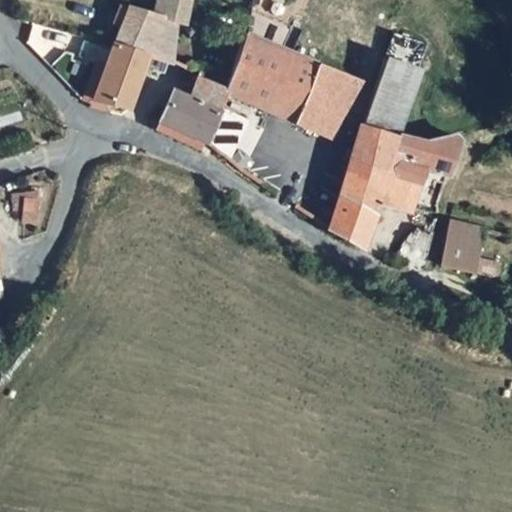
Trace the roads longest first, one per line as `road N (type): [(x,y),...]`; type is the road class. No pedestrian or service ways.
road 1 (unclassified): [(0,23),(16,54),(90,131),(396,286),(511,324)]
road 2 (track): [(0,323),(45,266),(90,131)]
